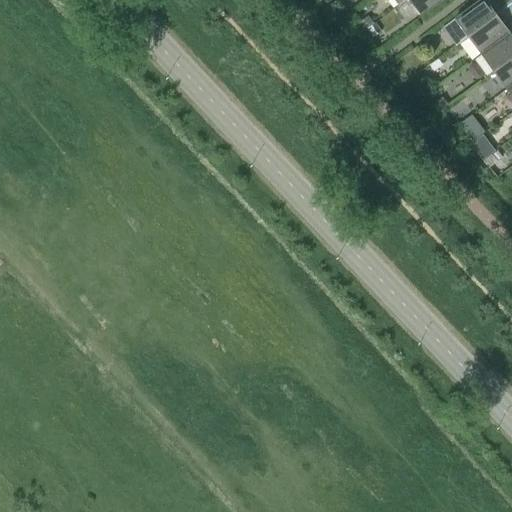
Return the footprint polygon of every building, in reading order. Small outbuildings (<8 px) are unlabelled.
[(349,0),(336,0),(343,9),(352,3),(349,0)] [(408,0),(421,17),(444,0),(408,0)] [(478,31),(511,6),(511,0),(482,0),(442,30),(455,48),(469,38),(478,31)] [(469,38),(482,55),(510,34),(503,24),(511,17),(511,6),(478,31),(469,38)] [(364,31),(373,24),(368,17),(359,24),(364,31)] [(376,24),(367,30),(373,38),(381,32),(376,24)] [(482,55),(494,73),(511,59),(511,36),(510,34),(482,55)] [(507,90),(511,86),(511,59),(494,73),(507,90)] [(429,66),(433,72),(441,66),(437,60),(429,66)] [(447,107),(442,100),(433,107),(438,114),(447,107)] [(471,140),(485,130),(474,114),(460,124),(471,140)] [(483,135),(470,145),(482,161),(495,151),(483,135)] [(491,156),(496,163),(500,159),(495,152),(491,156)]
